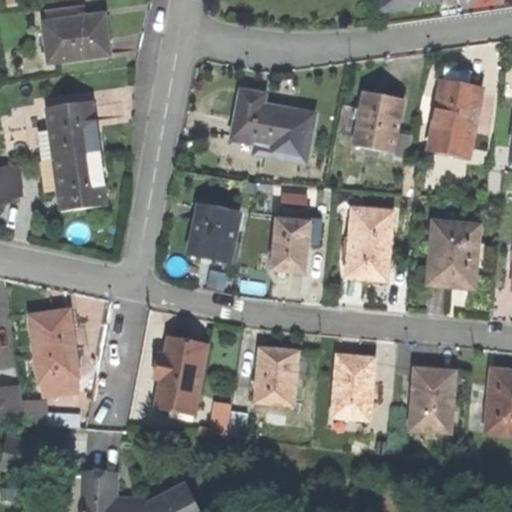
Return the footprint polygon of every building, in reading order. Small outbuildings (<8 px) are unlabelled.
[(381,0),(380,12),(421,0),(381,0)] [(44,11),(46,24),(87,18),(85,5),(44,11)] [(108,40),(105,16),(87,18),(46,24),(45,24),(50,64),(110,56),(108,40)] [(448,71),(446,81),(468,85),(470,75),(460,73),(448,71)] [(468,85),(446,81),(443,81),(429,152),(469,159),(482,88),(468,85)] [(267,157),(306,165),(316,118),(282,111),(264,107),(266,97),(243,92),(234,139),(259,145),(269,147),(267,157)] [(354,147),(393,155),(397,136),(404,101),(383,97),(365,93),(359,120),(356,135),(354,147)] [(40,149),(42,163),(93,156),(91,144),(98,143),(95,125),(92,104),(48,110),(51,132),(42,133),(44,148),(40,149)] [(337,131),(356,135),(359,120),(354,119),(356,109),(345,106),(342,106),(337,131)] [(411,139),(397,136),(393,155),(407,158),(411,139)] [(257,155),(267,157),(269,147),(259,145),(257,155)] [(94,167),(93,156),(42,163),(46,193),(60,191),(63,213),(84,210),(108,207),(105,185),(102,166),(94,167)] [(14,167),(0,168),(0,201),(19,198),(14,167)] [(282,208),(307,210),(308,196),(283,194),(282,208)] [(231,264),(237,265),(242,245),(235,244),(242,214),(201,205),(198,222),(190,256),(206,259),(231,264)] [(364,279),(385,281),(392,213),(353,209),(346,277),(364,279)] [(310,224),(309,243),(321,244),(323,219),(311,218),(310,224)] [(306,273),(309,243),(310,224),(278,221),(274,271),(288,272),(306,273)] [(454,286),(474,288),(481,226),(434,221),(428,284),(454,286)] [(79,379),(75,351),(72,329),(70,312),(53,314),(31,317),(40,384),(41,384),(77,379),(79,379)] [(72,329),(75,351),(81,350),(78,328),(72,329)] [(156,407),(195,414),(207,348),(188,345),(169,341),(166,358),(161,379),(156,407)] [(295,406),(295,403),(296,387),(298,353),(282,352),(260,350),(256,403),(295,406)] [(156,378),(161,379),(166,358),(160,357),(156,378)] [(334,418),(370,420),(374,360),(360,359),(339,357),(334,418)] [(411,431),(453,434),(457,372),(442,371),(415,369),(411,431)] [(487,434),(511,435),(511,372),(492,371),(487,434)] [(79,392),(77,379),(41,384),(42,398),(79,392)] [(0,422),(22,419),(17,388),(0,390),(0,422)] [(26,425),(49,426),(47,415),(46,401),(24,403),(26,425)] [(219,404),(215,426),(229,428),(233,406),(219,404)] [(248,413),(234,411),(231,436),(246,437),(248,413)] [(47,415),(49,426),(78,428),(79,416),(47,415)] [(214,433),(228,436),(229,428),(215,426),(214,433)] [(3,468),(30,474),(37,444),(9,438),(3,468)] [(409,442),(397,440),(395,453),(408,455),(409,442)] [(198,511),(185,486),(148,507),(125,506),(115,505),(116,476),(85,475),(83,511),(198,511)]
